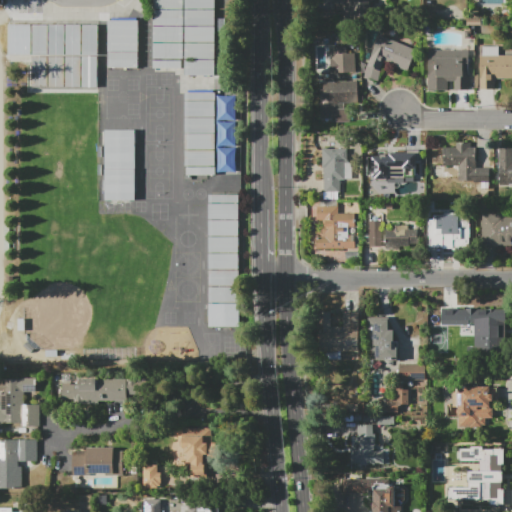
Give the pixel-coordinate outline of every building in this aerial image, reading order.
[(153,0),(155,71),(178,71),(180,0),(153,0)] [(185,0),(185,75),(214,74),(213,0),(185,0)] [(333,0),(334,20),(370,19),(369,0),(333,0)] [(108,21),(108,67),(138,67),(137,22),(108,21)] [(8,24),(6,56),(95,55),(97,23),(8,24)] [(366,69),(380,33),(418,49),(409,71),(385,61),(380,74),(366,69)] [(330,73),(355,73),(355,46),(330,47),(330,73)] [(480,54),(482,54),(482,47),(500,47),(499,55),(511,55),(511,79),(496,79),(496,90),(480,89),(480,54)] [(429,50),(469,50),(469,91),(454,91),(454,82),(448,82),(448,91),(429,91),(429,50)] [(31,61),(31,87),(97,89),(96,61),(31,61)] [(319,83),(358,81),(359,102),(350,103),(351,121),(321,123),(319,83)] [(183,92),(185,175),(215,176),(213,91),(183,92)] [(135,202),(135,129),(105,130),(104,200),(135,202)] [(442,147),(456,147),(456,143),(473,142),(473,147),(477,147),(477,167),(489,167),(489,182),(458,182),(458,166),(442,166),(442,147)] [(322,148),(350,147),(352,179),(340,180),(341,192),(325,193),(323,167),(323,168),(322,148)] [(235,148),(217,148),(217,172),(234,173),(235,148)] [(371,156),(404,155),(404,149),(422,148),(422,180),(406,180),(406,177),(371,177),(371,156)] [(499,148),(511,148),(511,187),(500,187),(499,148)] [(206,193),(239,194),(239,325),(207,325),(206,193)] [(383,209),(383,201),(393,201),(393,209),(383,209)] [(436,213),(436,201),(446,201),(446,213),(436,213)] [(356,250),(316,250),(316,237),(321,237),(321,226),(323,226),(323,221),(316,221),(316,206),(341,206),(341,212),(356,212),(356,250)] [(483,213),(506,213),(506,217),(511,217),(511,245),(499,246),(499,248),(483,248),(483,213)] [(369,246),(369,221),(380,221),(380,246),(369,246)] [(408,225),(385,225),(385,247),(418,248),(418,229),(408,229),(408,225)] [(439,246),(439,229),(462,229),(462,246),(439,246)] [(473,342),(473,324),(440,324),(441,307),(488,309),(502,309),(502,343),(473,342)] [(318,352),(318,312),(331,312),(331,326),(343,326),(343,312),(359,312),(359,351),(318,352)] [(368,317),(389,317),(389,330),(394,330),(394,341),(399,341),(399,361),(371,361),(371,351),(368,351),(368,317)] [(399,380),(399,364),(425,364),(425,380),(399,380)] [(101,379),(134,379),(134,395),(126,395),(126,400),(99,400),(99,404),(80,404),(80,400),(62,400),(62,382),(71,382),(71,384),(80,384),(80,378),(97,378),(97,380),(101,380),(101,379)] [(0,424),(0,379),(37,379),(37,392),(25,392),(25,405),(40,405),(40,427),(7,427),(7,424),(0,424)] [(398,414),(378,414),(378,401),(397,401),(397,384),(404,384),(404,389),(408,389),(408,405),(404,405),(398,408),(398,414)] [(457,386),(497,386),(497,401),(491,401),(491,408),(493,408),(493,419),(488,419),(488,429),(457,429),(457,386)] [(357,412),(345,412),(345,404),(357,404),(357,412)] [(363,424),(363,416),(372,416),(372,424),(363,424)] [(378,425),(378,416),(391,416),(391,417),(394,417),(394,425),(378,425)] [(351,464),(351,437),(357,437),(357,425),(373,425),(373,433),(375,433),(376,444),(381,444),(381,447),(389,447),(389,464),(351,464)] [(182,428),(212,428),(212,442),(217,442),(217,450),(212,450),(212,453),(210,453),(210,456),(207,456),(207,475),(192,475),(192,463),(187,463),(187,454),(184,454),(184,448),(182,448),(182,428)] [(0,439),(37,439),(37,461),(23,461),(23,489),(0,489),(0,439)] [(75,489),(75,476),(72,476),(72,451),(86,451),(86,447),(115,447),(115,451),(123,451),(123,477),(119,477),(119,489),(75,489)] [(448,456),(481,456),(481,457),(490,457),(490,480),(488,480),(488,491),(486,491),(486,496),(470,497),(469,471),(448,471),(448,456)] [(144,464),(158,464),(158,472),(161,472),(161,467),(170,467),(170,484),(161,484),(161,486),(158,486),(158,489),(146,489),(146,486),(144,486),(144,464)] [(343,479),(397,478),(397,505),(402,505),(402,511),(373,511),(373,493),(363,493),(363,495),(343,495),(343,479)] [(58,511),(79,511),(78,493),(95,493),(95,511),(58,511)] [(144,511),(144,499),(162,499),(162,511),(168,511),(190,511),(190,506),(219,506),(219,511),(144,511)]
